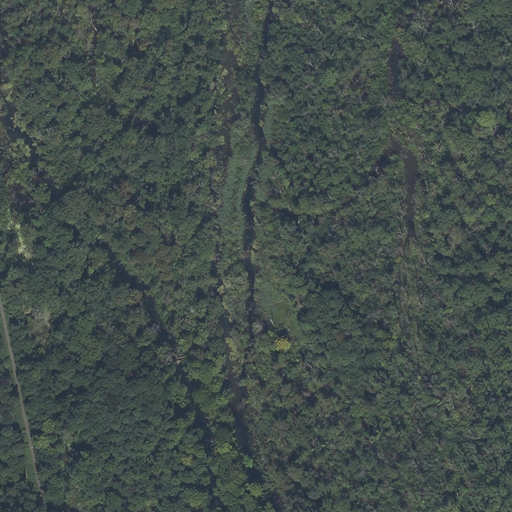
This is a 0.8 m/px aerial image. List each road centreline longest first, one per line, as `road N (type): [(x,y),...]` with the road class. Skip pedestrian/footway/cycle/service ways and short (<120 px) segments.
road 1 (track): [(44,511),(0,305)]
road 2 (unknown): [(34,511),(0,351)]
